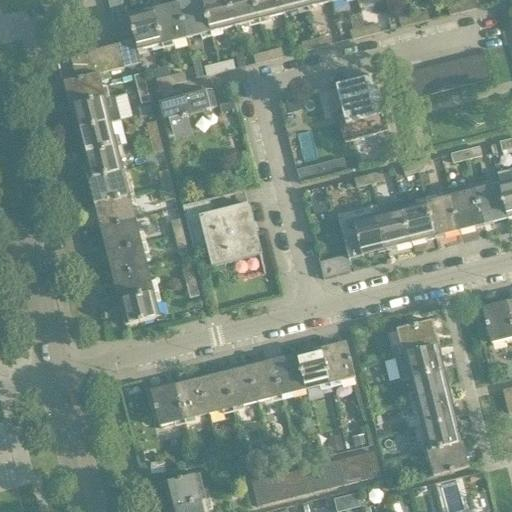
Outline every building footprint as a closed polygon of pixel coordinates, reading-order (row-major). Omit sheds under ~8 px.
[(202,0),(196,0),(178,5),(187,40),(211,34),(202,0)] [(228,0),(202,0),(211,34),(212,38),(223,36),(222,32),(236,28),(228,0)] [(254,0),(228,0),(236,28),(260,22),(254,0)] [(280,0),(254,0),(260,22),(285,16),(280,0)] [(306,0),(280,0),(285,16),(309,10),(306,0)] [(332,0),(306,0),(309,10),(333,4),(332,0)] [(476,1),(462,4),(464,13),(478,10),(476,1)] [(462,4),(449,8),(451,17),(464,13),(462,4)] [(178,5),(154,11),(163,46),(187,40),(178,5)] [(129,17),(135,41),(119,45),(126,68),(141,65),(138,53),(163,46),(154,11),(129,17)] [(428,13),(413,17),(416,25),(430,22),(428,13)] [(399,20),(401,29),(416,25),(413,17),(399,20)] [(379,25),(365,29),(367,38),(381,34),(379,25)] [(351,32),(353,41),(367,38),(365,29),(351,32)] [(330,37),(316,41),(319,49),(333,46),(330,37)] [(319,49),(316,41),(303,44),(305,53),(319,49)] [(119,45),(70,57),(76,81),(77,81),(100,75),(126,68),(119,45)] [(282,49),(268,53),(270,62),(284,58),(282,49)] [(268,53),(254,56),(256,65),(270,62),(268,53)] [(490,81),(484,56),(475,58),(482,83),(490,81)] [(482,83),(475,58),(465,61),(472,86),(482,83)] [(233,61),(219,65),(221,74),(235,70),(233,61)] [(472,86),(465,61),(453,64),(460,89),(472,86)] [(460,89),(453,64),(438,68),(444,93),(460,89)] [(205,68),(208,77),(221,74),(219,65),(205,68)] [(444,93),(438,68),(424,71),(431,96),(444,93)] [(431,96),(424,71),(412,74),(418,99),(431,96)] [(184,73),(171,77),(173,86),(187,82),(184,73)] [(135,76),(138,91),(147,88),(144,74),(135,76)] [(418,99),(412,74),(400,77),(406,102),(418,99)] [(64,84),(70,108),(106,99),(100,75),(77,81),(76,81),(64,84)] [(316,91),(317,94),(318,94),(318,92),(336,87),(342,112),(347,111),(350,122),(340,125),(345,143),(376,136),(383,163),(360,168),(360,167),(358,167),(359,170),(396,161),(375,76),(316,91)] [(157,80),(159,89),(173,86),(171,77),(157,80)] [(147,88),(138,91),(142,105),(151,103),(147,88)] [(170,139),(175,138),(192,134),(188,119),(189,119),(188,116),(216,109),(211,91),(160,104),(172,148),(170,139)] [(118,96),(123,118),(133,116),(128,94),(118,96)] [(114,97),(106,99),(70,108),(76,132),(112,123),(121,121),(114,97)] [(298,98),(285,101),(289,116),(302,112),(298,98)] [(235,104),(221,107),(223,114),(232,112),(233,115),(237,114),(235,104)] [(118,148),(112,123),(76,132),(83,156),(118,148)] [(147,125),(151,139),(160,137),(156,123),(147,125)] [(160,137),(151,139),(154,153),(163,151),(160,137)] [(511,141),(499,144),(502,153),(511,150),(511,141)] [(118,148),(83,156),(89,181),(124,172),(118,148)] [(479,149),(465,153),(467,162),(481,158),(479,149)] [(465,153),(451,156),(453,165),(467,162),(465,153)] [(302,182),(349,171),(346,157),(299,168),(302,182)] [(430,162),(417,165),(419,174),(432,171),(430,162)] [(417,165),(403,168),(405,177),(419,174),(417,165)] [(124,172),(89,181),(95,205),(130,196),(124,172)] [(168,172),(159,174),(163,188),(172,186),(168,172)] [(382,174),(368,177),(370,186),(384,183),(382,174)] [(368,177),(354,181),(356,190),(370,186),(368,177)] [(511,182),(499,186),(508,221),(511,220),(511,182)] [(172,186),(163,188),(166,202),(175,200),(172,186)] [(499,186),(475,192),(484,227),(508,221),(499,186)] [(475,192),(451,198),(460,233),(484,227),(475,192)] [(130,196),(95,205),(101,229),(136,220),(130,196)] [(451,198),(426,204),(435,240),(460,233),(451,198)] [(210,200),(182,207),(193,252),(195,251),(192,236),(205,233),(214,268),(261,256),(248,206),(213,214),(210,200)] [(411,246),(402,210),(400,203),(377,208),(379,216),(378,216),(386,252),(411,246)] [(435,240),(426,204),(402,210),(411,246),(435,240)] [(386,252),(378,216),(379,216),(377,208),(338,218),(349,261),(386,252)] [(136,220),(101,229),(107,254),(143,245),(136,220)] [(180,220),(171,223),(175,237),(184,235),(180,220)] [(184,235),(175,237),(178,251),(187,249),(184,235)] [(143,245),(107,254),(113,277),(148,269),(143,245)] [(148,269),(113,277),(119,302),(155,293),(148,269)] [(183,271),(187,285),(196,283),(192,269),(183,271)] [(196,283),(187,285),(190,299),(199,297),(196,283)] [(155,293),(119,302),(125,328),(161,319),(155,293)] [(492,346),(511,340),(511,319),(508,304),(483,310),(492,346)] [(397,331),(403,356),(439,347),(433,322),(397,331)] [(347,344),(321,350),(330,386),(356,380),(347,344)] [(439,347),(403,356),(409,380),(445,371),(439,347)] [(321,350),(297,356),(306,392),(330,386),(321,350)] [(297,356),(273,363),(282,398),(306,392),(297,356)] [(273,363),(249,369),(258,404),(282,398),(273,363)] [(249,369),(225,375),(234,410),(258,404),(249,369)] [(445,371),(409,380),(415,404),(451,396),(445,371)] [(225,375),(200,381),(209,417),(234,410),(225,375)] [(200,381),(176,387),(185,423),(209,417),(200,381)] [(151,393),(160,429),(185,423),(176,387),(151,393)] [(511,388),(503,391),(509,415),(511,414),(511,388)] [(451,396),(415,404),(422,429),(457,420),(451,396)] [(457,420),(422,429),(428,453),(463,444),(457,420)] [(463,444),(428,453),(434,478),(470,469),(463,444)] [(374,454),(365,456),(368,468),(377,466),(374,454)] [(365,456),(356,458),(359,471),(368,468),(365,456)] [(356,458),(348,460),(351,473),(359,471),(356,458)] [(348,460),(339,462),(342,475),(351,473),(348,460)] [(339,462),(330,465),(334,477),(342,475),(339,462)] [(330,465),(322,467),(325,479),(334,477),(330,465)] [(377,466),(368,468),(371,481),(380,478),(377,466)] [(322,467),(313,469),(316,481),(325,479),(322,467)] [(368,468),(359,471),(362,483),(371,481),(368,468)] [(313,469),(304,471),(307,484),(316,481),(313,469)] [(304,471),(296,473),(299,486),(307,484),(304,471)] [(359,471),(351,473),(354,485),(362,483),(359,471)] [(296,473),(287,475),(290,488),(299,486),(296,473)] [(351,473),(342,475),(345,487),(354,485),(351,473)] [(287,475),(279,478),(282,490),(290,488),(287,475)] [(342,475),(334,477),(337,489),(345,487),(342,475)] [(200,477),(165,486),(171,510),(206,501),(200,477)] [(334,477),(325,479),(328,492),(337,489),(334,477)] [(279,478),(270,480),(273,492),(282,490),(279,478)] [(325,479),(316,481),(319,494),(328,492),(325,479)] [(270,480),(261,482),(264,495),(273,492),(270,480)] [(316,481),(307,484),(310,496),(319,494),(316,481)] [(252,484),(255,497),(264,495),(261,482),(252,484)] [(307,484),(299,486),(302,498),(310,496),(307,484)] [(299,486),(290,488),(293,500),(302,498),(299,486)] [(290,488),(282,490),(285,502),(293,500),(290,488)] [(282,490),(273,492),(276,505),(285,502),(282,490)] [(273,492),(264,495),(267,507),(276,505),(273,492)] [(338,510),(361,507),(359,494),(336,497),(338,510)] [(264,495),(255,497),(258,509),(267,507),(264,495)] [(209,511),(206,501),(171,510),(171,511),(209,511)]
